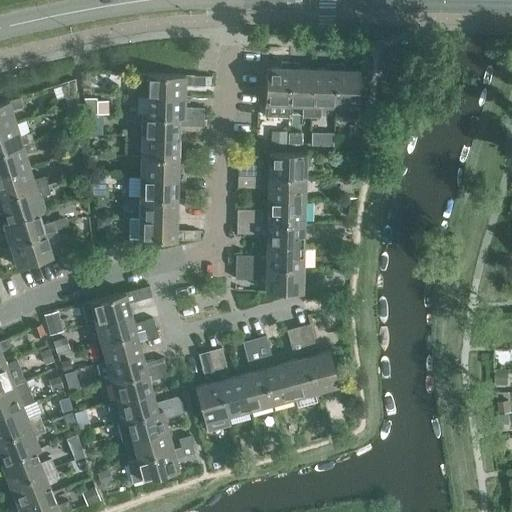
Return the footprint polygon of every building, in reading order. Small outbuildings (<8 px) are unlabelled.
[(290,105),(290,62),(281,62),(280,68),(266,67),(265,104),(267,104),(266,116),(289,116),(290,105)] [(312,117),(313,69),(300,68),(300,63),(290,62),(290,105),(303,105),(302,117),(312,117)] [(313,69),(312,117),(321,117),(322,106),(335,106),(336,63),(327,63),(327,69),(313,69)] [(336,63),(335,106),(349,107),(348,118),(358,118),(358,107),(359,107),(360,70),(345,69),(345,64),(336,63)] [(140,73),(139,94),(148,94),(185,96),(185,85),(205,85),(206,75),(193,75),(194,75),(140,73)] [(75,79),(63,82),(66,90),(77,87),(78,86),(76,82),(75,79)] [(179,116),(193,116),(204,116),(205,107),(185,106),(185,96),(148,94),(147,114),(147,115),(179,116)] [(82,97),(82,113),(106,113),(106,100),(94,100),(94,97),(82,97)] [(0,128),(17,123),(13,111),(23,108),(20,98),(11,101),(10,100),(0,102),(0,128)] [(74,105),(60,109),(63,118),(76,114),(74,105)] [(147,115),(147,114),(143,114),(142,135),(179,136),(179,125),(179,116),(147,115)] [(204,116),(193,116),(193,126),(204,126),(204,116)] [(0,152),(34,142),(31,133),(21,136),(17,123),(0,128),(0,152)] [(313,142),(335,144),(336,132),(314,131),(313,142)] [(289,132),(289,143),(303,143),(303,132),(289,132)] [(178,156),(179,136),(142,135),(142,155),(178,156)] [(74,139),(71,144),(74,151),(75,151),(86,147),(83,139),(82,136),(81,136),(74,139)] [(0,176),(31,167),(27,154),(37,151),(34,142),(0,152),(0,176)] [(187,147),(187,157),(198,157),(199,148),(187,147)] [(238,176),(305,177),(306,153),(269,152),(269,167),(263,167),(263,164),(238,164),(238,176)] [(178,156),(142,155),(141,176),(178,177),(178,156)] [(198,157),(187,157),(186,166),(198,166),(198,157)] [(0,193),(2,199),(48,185),(45,176),(35,179),(31,167),(0,176),(0,193)] [(178,177),(141,176),(140,196),(177,197),(178,177)] [(268,199),(305,200),(305,177),(238,176),(238,188),(262,189),(262,186),(269,187),(268,199)] [(39,211),(40,212),(44,211),(40,197),(50,194),(48,185),(2,199),(8,219),(8,220),(39,211)] [(186,188),(185,197),(198,198),(198,188),(186,188)] [(177,218),(177,197),(140,196),(140,217),(177,218)] [(198,198),(185,197),(185,207),(197,207),(198,198)] [(304,223),(305,200),(268,199),(268,212),(262,212),(262,210),(237,209),(237,221),(304,223)] [(8,220),(8,219),(4,221),(11,244),(56,230),(68,227),(65,218),(43,225),(40,212),(39,211),(8,220)] [(177,218),(140,217),(133,216),(132,239),(176,240),(176,239),(196,239),(197,230),(176,229),(177,218)] [(304,223),(237,221),(236,233),(262,234),(262,231),(267,231),(267,245),(304,246),(304,223)] [(59,239),(56,230),(11,244),(18,266),(53,255),(49,242),(59,239)] [(304,246),(267,245),(267,258),(261,258),(261,255),(236,255),(235,267),(303,268),(304,246)] [(303,268),(235,267),(235,279),(260,279),(260,277),(266,277),(266,291),(303,292),(303,268)] [(95,322),(131,312),(128,303),(152,296),(149,285),(82,304),(87,324),(95,322)] [(59,310),(45,314),(51,333),(64,329),(59,310)] [(95,322),(101,341),(136,332),(145,329),(156,326),(154,317),(134,323),(131,312),(95,322)] [(35,337),(46,334),(42,324),(32,328),(35,337)] [(310,324),(298,327),(315,391),(339,384),(338,380),(329,349),(316,353),(314,349),(317,348),(310,324)] [(156,326),(145,329),(147,339),(159,335),(156,326)] [(297,407),(318,401),(315,391),(298,327),(286,330),(293,354),(296,354),(297,358),(285,362),(294,397),(297,407)] [(106,361),(141,351),(139,341),(147,339),(145,329),(136,332),(101,341),(106,361)] [(266,336),(255,339),(272,403),(294,397),(285,362),(272,365),(271,360),(273,360),(266,336)] [(66,337),(54,341),(58,353),(70,349),(66,337)] [(0,365),(6,363),(1,351),(11,347),(8,338),(0,340),(0,365)] [(240,374),(250,409),(272,403),(255,339),(243,342),(249,366),(252,365),(253,371),(240,374)] [(49,348),(41,351),(46,364),(54,361),(49,348)] [(222,348),(211,351),(228,415),(250,409),(240,374),(227,377),(226,372),(229,371),(222,348)] [(112,381),(147,371),(141,351),(106,361),(97,364),(103,383),(112,381)] [(228,415),(211,351),(199,354),(205,377),(208,377),(210,382),(195,386),(205,421),(228,415)] [(165,357),(153,360),(155,369),(167,366),(165,357)] [(17,359),(6,363),(0,365),(0,390),(25,380),(17,359)] [(70,359),(61,362),(65,373),(74,370),(70,359)] [(167,366),(155,369),(158,378),(170,375),(167,366)] [(112,381),(117,401),(152,391),(149,380),(158,378),(155,369),(147,371),(112,381)] [(496,370),(495,384),(509,384),(509,371),(496,370)] [(60,376),(49,379),(53,391),(64,387),(60,376)] [(352,376),(338,380),(339,384),(341,389),(346,393),(354,391),(356,390),(352,376)] [(25,380),(0,390),(0,414),(23,405),(34,401),(25,380)] [(158,411),(157,409),(162,408),(163,409),(171,407),(168,398),(155,401),(152,391),(117,401),(111,402),(117,423),(122,422),(128,420),(127,419),(158,411)] [(180,395),(168,398),(171,407),(183,404),(180,395)] [(69,396),(58,399),(62,412),(73,409),(69,396)] [(510,400),(498,401),(500,415),(511,414),(510,400)] [(183,404),(171,407),(173,416),(185,413),(183,404)] [(0,439),(42,423),(38,414),(28,418),(23,405),(0,414),(0,439)] [(127,419),(128,420),(122,422),(127,440),(133,438),(168,429),(165,418),(173,416),(171,407),(163,409),(162,408),(157,409),(158,411),(127,419)] [(75,412),(80,431),(84,430),(84,423),(89,421),(86,409),(75,412)] [(72,411),(63,415),(68,427),(77,423),(72,411)] [(36,449),(36,451),(41,449),(35,435),(45,431),(42,423),(0,439),(0,446),(5,460),(6,461),(36,449)] [(138,458),(173,449),(168,429),(133,438),(138,458)] [(77,434),(66,438),(75,459),(85,455),(77,434)] [(182,447),(193,443),(191,434),(179,438),(182,447)] [(193,443),(182,447),(184,456),(196,452),(193,443)] [(133,482),(179,469),(176,458),(184,456),(182,447),(173,449),(138,458),(128,461),(133,482)] [(6,461),(5,460),(1,462),(10,485),(55,467),(51,458),(41,462),(36,451),(36,449),(6,461)] [(18,506),(53,492),(48,480),(58,476),(55,467),(10,485),(18,506)] [(109,469),(98,473),(102,484),(113,480),(109,469)] [(94,488),(81,493),(85,505),(99,499),(94,488)] [(53,492),(18,506),(20,511),(63,511),(72,509),(68,500),(58,504),(53,492)]
